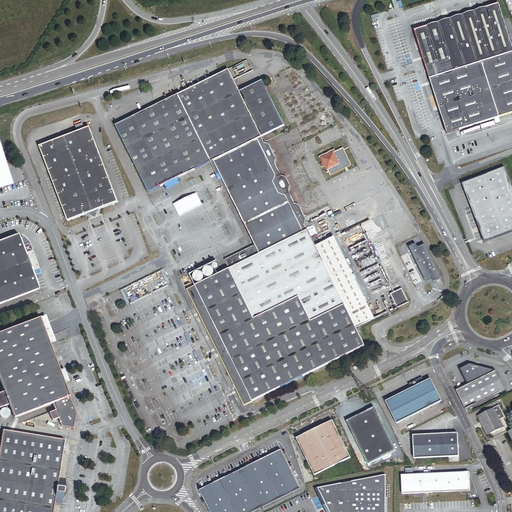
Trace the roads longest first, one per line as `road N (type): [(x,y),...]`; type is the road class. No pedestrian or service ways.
road 1 (tertiary): [(99,65),(250,34),(295,44),(440,215)]
road 2 (unclassified): [(460,316),(381,369),(174,462)]
road 3 (unclassified): [(0,215),(31,212),(52,229),(144,449)]
road 4 (tertiary): [(440,215),(368,92),(296,0)]
road 5 (unclassified): [(502,511),(500,491),(434,357),(439,344),(469,334)]
road 6 (primary): [(430,182),(354,24),(361,0)]
road 7 (primary): [(273,9),(99,65)]
road 8 (tertiary): [(273,9),(168,24),(127,0)]
road 9 (primary): [(102,0),(87,45),(13,86)]
